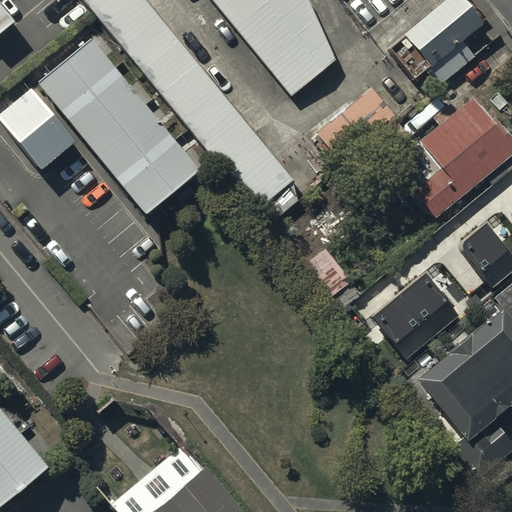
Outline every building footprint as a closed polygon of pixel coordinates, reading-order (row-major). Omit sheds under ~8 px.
[(301,182),(151,0),(83,0),(260,215),(301,182)] [(214,0),(289,93),(335,58),(310,0),(214,0)] [(457,0),(448,0),(401,37),(403,39),(387,52),(411,83),(423,73),(436,89),(474,59),(461,43),(480,28),(457,0)] [(0,35),(13,25),(0,10),(0,35)] [(202,170),(94,38),(39,83),(147,214),(202,170)] [(31,89),(0,113),(0,117),(42,170),(75,143),(31,89)] [(396,120),(370,89),(316,135),(342,166),(396,120)] [(511,169),(511,145),(479,106),(477,108),(471,101),(455,113),(449,106),(432,120),(438,127),(389,168),(433,221),(484,179),(491,187),(511,169)] [(411,142),(396,123),(377,139),(393,158),(411,142)] [(511,269),(511,260),(481,224),(461,241),(459,244),(459,248),(460,253),(490,288),(511,269)] [(361,296),(325,251),(302,269),(338,314),(361,296)] [(421,274),(369,318),(404,359),(456,316),(421,274)] [(511,285),(507,289),(504,286),(491,297),(494,300),(511,321),(511,285)] [(511,326),(499,312),(414,384),(457,434),(446,443),(475,478),(511,447),(511,446),(492,423),(511,406),(511,326)] [(0,503),(48,464),(0,404),(0,503)] [(112,511),(236,511),(202,471),(198,474),(178,450),(146,476),(109,508),(112,511)]
